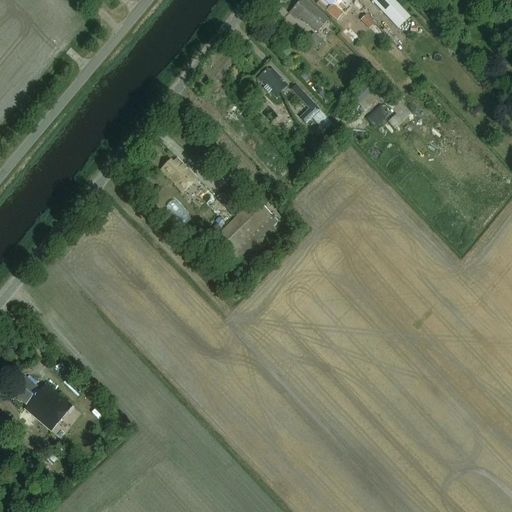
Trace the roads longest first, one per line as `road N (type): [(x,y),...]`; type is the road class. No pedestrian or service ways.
road 1 (tertiary): [(0,308),(261,0)]
road 2 (unclassified): [(0,175),(148,0)]
